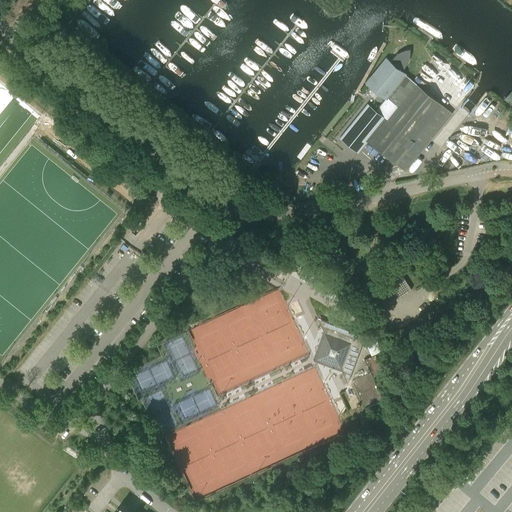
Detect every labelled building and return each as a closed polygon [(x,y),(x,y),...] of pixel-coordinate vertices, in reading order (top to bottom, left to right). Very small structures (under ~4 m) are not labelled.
[(384,96),(386,94),(388,96),(377,110),(387,118),(368,141),(405,171),(418,155),(409,148),(414,141),(424,148),(453,112),(415,82),(405,74),(401,71),(406,66),(407,63),(409,61),(410,58),(410,55),(410,52),(410,49),(408,49),(405,50),(402,51),(400,52),(397,53),(395,55),(394,56),(371,85),(372,86),(373,84),(380,89),(379,91),(384,96)] [(387,118),(377,110),(368,103),(344,133),(353,140),(349,145),(359,153),(368,141),(387,118)] [(371,298),(379,311),(411,289),(403,276),(371,298)] [(341,367),(346,378),(348,383),(365,336),(343,328),(318,318),(320,324),(326,335),(320,351),(324,361),(341,367)] [(382,351),(376,341),(367,346),(372,354),(374,353),(375,355),(382,351)]
